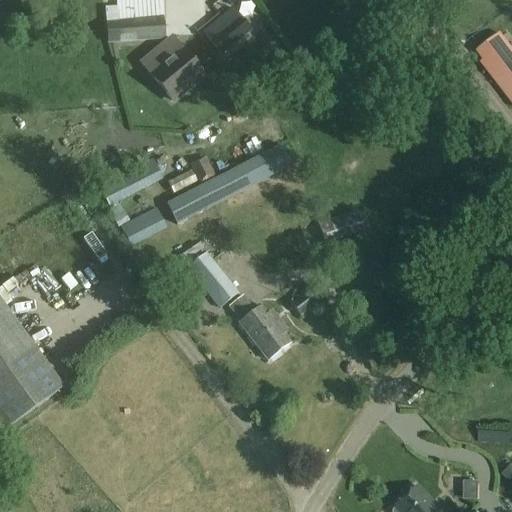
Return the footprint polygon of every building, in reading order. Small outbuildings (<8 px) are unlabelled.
[(161,0),(145,0),(116,2),(119,45),(165,41),(161,0)] [(221,56),(250,31),(233,10),(204,35),(221,56)] [(480,63),(511,104),(511,48),(507,42),(504,44),(497,36),(477,53),(483,61),(480,63)] [(151,77),(171,101),(185,90),(184,89),(201,74),(182,51),(151,77)] [(177,227),(291,167),(280,145),(166,205),(177,227)] [(189,166),(200,185),(215,177),(205,158),(189,166)] [(108,208),(163,179),(152,159),(98,187),(108,208)] [(191,171),(168,183),(173,195),(197,183),(191,171)] [(130,247),(166,228),(156,209),(152,211),(147,202),(137,207),(142,217),(120,228),(130,247)] [(357,212),(317,224),(324,246),(363,233),(357,212)] [(183,263),(204,250),(199,242),(178,255),(183,263)] [(239,294),(207,254),(187,270),(219,310),(239,294)] [(35,290),(47,285),(38,264),(26,269),(35,290)] [(291,304),(300,317),(316,305),(307,292),(291,304)] [(228,308),(240,323),(238,325),(267,362),(290,344),(283,335),(287,332),(271,312),(267,314),(261,307),(255,312),(243,296),(228,308)] [(0,433),(62,389),(0,302),(0,433)] [(511,432),(478,432),(478,446),(511,446),(511,432)] [(446,511),(441,507),(438,509),(420,489),(398,509),(397,508),(395,510),(393,511),(446,511)]
